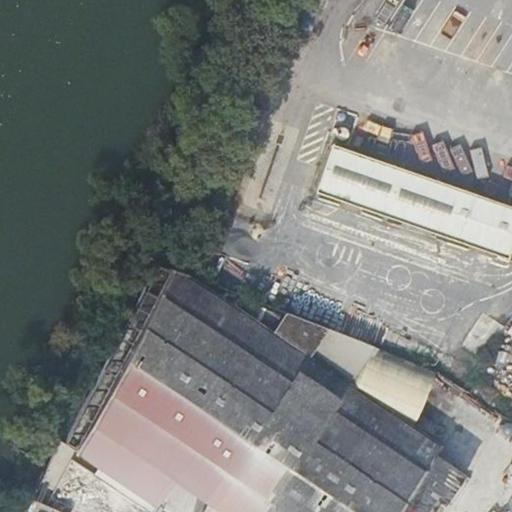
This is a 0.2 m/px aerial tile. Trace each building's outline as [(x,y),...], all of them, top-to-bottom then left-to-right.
[(317,199),(511,252),(511,199),(331,150),(317,199)] [(74,453),(164,511),(203,511),(306,359),(326,329),(171,269),(74,453)] [(68,315),(54,308),(43,331),(57,338),(68,315)] [(484,354),(497,325),(479,317),(466,346),(484,354)] [(397,511),(441,448),(406,425),(375,404),(306,359),(203,511),(397,511)] [(73,477),(69,487),(81,493),(91,472),(81,467),(76,478),(73,477)]
